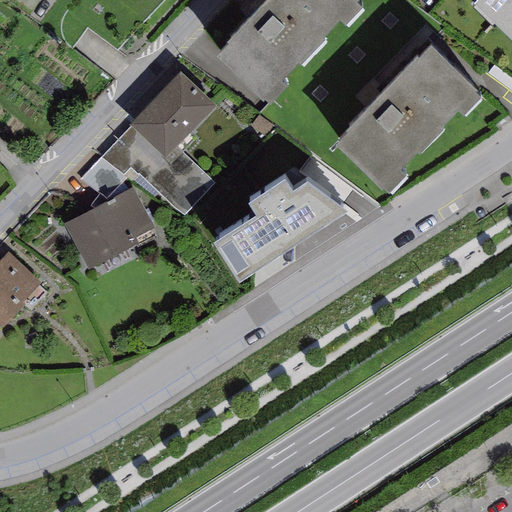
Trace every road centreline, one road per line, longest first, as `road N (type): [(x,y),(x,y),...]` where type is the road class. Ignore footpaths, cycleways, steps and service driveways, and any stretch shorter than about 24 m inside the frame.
road 1 (residential): [(0,454),(107,403),(511,146)]
road 2 (primary): [(511,312),(204,511)]
road 3 (residential): [(213,0),(0,225)]
road 4 (primary): [(280,511),(402,434),(437,421)]
road 5 (trunk): [(317,511),(412,450),(437,421)]
